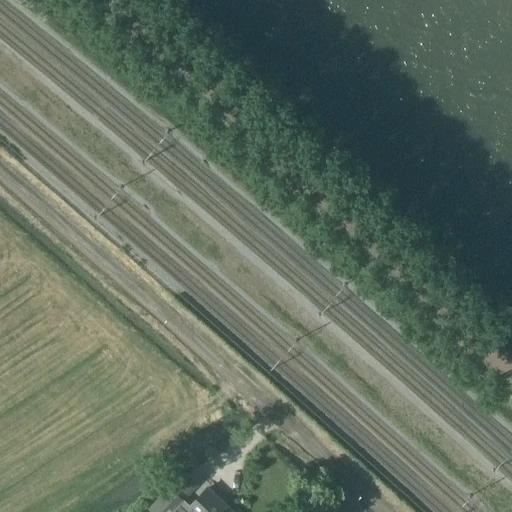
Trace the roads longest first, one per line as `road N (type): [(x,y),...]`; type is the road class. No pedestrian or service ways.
road 1 (unclassified): [(511,375),(114,0)]
road 2 (unclassified): [(385,511),(0,172)]
